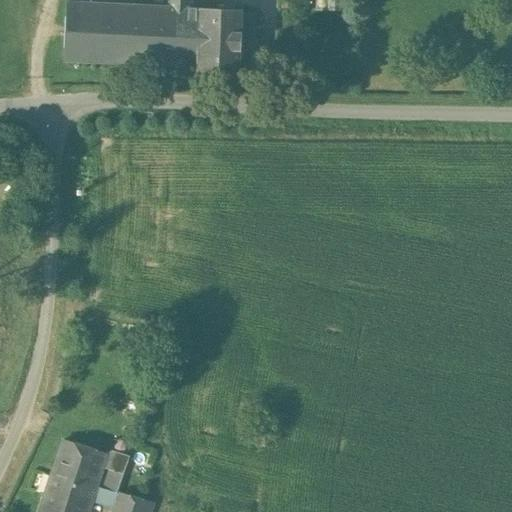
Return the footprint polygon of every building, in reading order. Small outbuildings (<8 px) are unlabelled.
[(106,4),(67,1),(64,61),(104,63),(106,4)] [(170,6),(106,4),(104,63),(196,67),(198,8),(196,8),(170,6)] [(244,10),(198,8),(196,67),(196,71),(241,73),(244,10)] [(106,454),(63,440),(39,511),(87,511),(102,467),(107,469),(123,474),(127,462),(123,454),(112,451),(106,454)] [(123,474),(107,469),(101,488),(116,493),(123,474)] [(149,511),(152,504),(116,493),(111,511),(149,511)]
